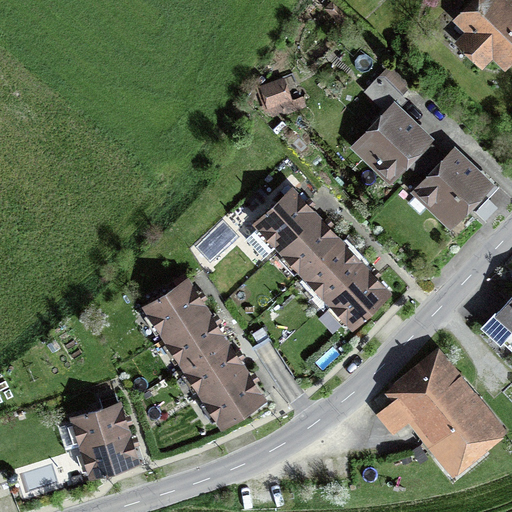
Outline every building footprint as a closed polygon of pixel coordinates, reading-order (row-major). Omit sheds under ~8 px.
[(478,0),(461,19),(473,31),(462,42),(482,60),(492,49),(505,62),(511,54),(511,12),(502,4),(506,0),(478,0)] [(265,111),(295,108),(291,74),(261,78),(265,111)] [(426,139),(427,138),(394,107),(359,143),(379,162),(377,164),(390,176),(405,161),(416,171),(437,149),(426,139)] [(455,152),(447,160),(437,149),(416,171),(427,181),(418,191),(431,203),(433,201),(452,220),(488,183),(455,152)] [(276,246),(280,249),(317,214),(293,189),(256,223),(259,226),(246,238),(264,258),(276,246)] [(341,240),(317,214),(280,249),(304,275),(341,240)] [(365,265),(341,240),(304,275),(328,300),(365,265)] [(389,291),(365,265),(328,300),(352,326),(389,291)] [(164,337),(207,309),(188,279),(145,307),(164,337)] [(511,296),(485,325),(511,351),(511,296)] [(207,309),(164,337),(183,366),(226,338),(207,309)] [(226,338),(183,366),(202,395),(245,367),(226,338)] [(428,355),(394,383),(403,394),(381,412),(395,429),(417,411),(456,458),(490,430),(428,355)] [(245,367),(202,395),(221,425),(264,397),(245,367)] [(81,446),(129,431),(120,402),(72,417),(81,446)] [(129,431),(81,446),(90,475),(138,460),(129,431)]
